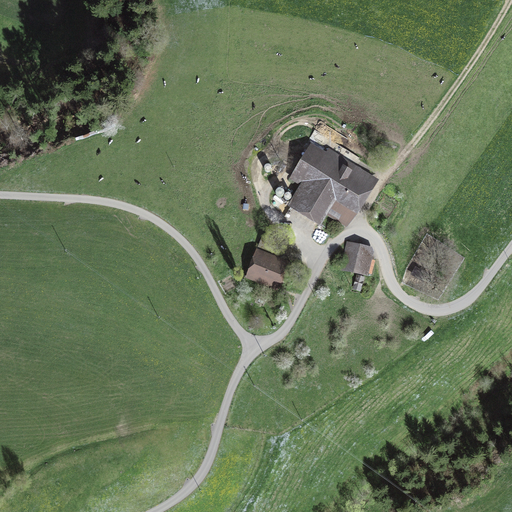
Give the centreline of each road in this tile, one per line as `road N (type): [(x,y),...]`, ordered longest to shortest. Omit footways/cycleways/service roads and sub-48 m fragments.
road 1 (track): [(511,0),(357,229),(331,248),(288,325),(247,357),(197,480),(153,511)]
road 2 (track): [(254,349),(192,251),(152,217),(93,200),(0,195)]
road 3 (track): [(511,246),(476,293),(451,310),(434,310),(403,299),(378,242),(357,229)]
road 4 (track): [(91,511),(241,367)]
